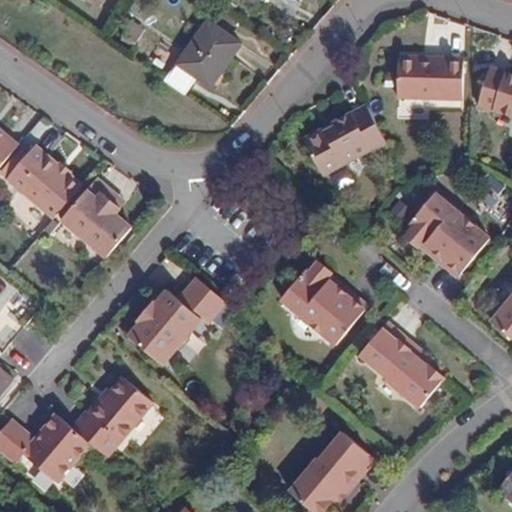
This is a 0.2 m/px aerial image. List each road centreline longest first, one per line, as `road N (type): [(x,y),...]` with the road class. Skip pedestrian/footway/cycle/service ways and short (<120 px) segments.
road 1 (residential): [(170,148),(203,213),(41,374)]
road 2 (residential): [(170,148),(236,147),(359,0)]
road 3 (residential): [(0,57),(103,129),(170,148)]
road 4 (residential): [(511,417),(472,440),(402,511)]
